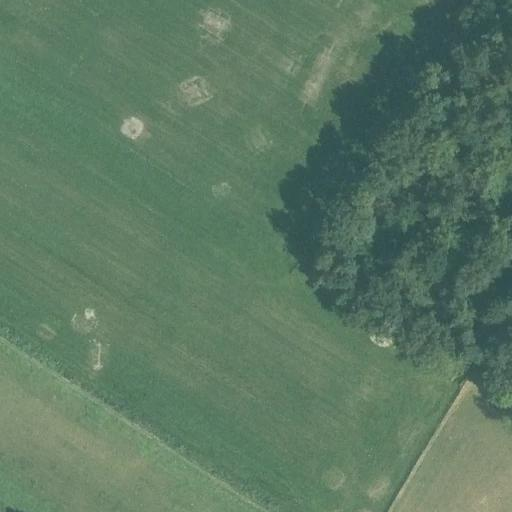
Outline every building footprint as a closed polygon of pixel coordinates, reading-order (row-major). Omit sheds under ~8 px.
[(0,0),(0,9),(9,12),(12,0),(0,0)] [(350,0),(349,0),(339,17),(355,26),(365,9),(350,0)] [(333,30),(323,48),(339,57),(349,39),(333,30)] [(280,44),(282,58),(294,57),(293,43),(280,44)] [(319,54),(309,73),(326,81),(336,62),(319,54)] [(167,80),(170,68),(156,65),(153,77),(167,80)] [(146,87),(134,104),(148,114),(160,97),(146,87)] [(47,107),(62,122),(74,109),(59,95),(47,107)] [(156,166),(169,142),(124,118),(111,142),(156,166)] [(0,147),(5,149),(9,137),(0,134),(0,147)] [(306,238),(307,218),(287,217),(286,237),(306,238)] [(0,297),(16,300),(18,283),(0,281),(0,297)] [(20,307),(34,318),(44,305),(30,294),(20,307)] [(305,316),(313,303),(299,295),(291,308),(305,316)] [(179,321),(192,331),(203,316),(189,306),(179,321)] [(67,332),(72,318),(59,314),(54,328),(67,332)] [(339,351),(356,359),(367,334),(350,327),(339,351)] [(111,340),(94,361),(111,375),(128,355),(111,340)] [(157,357),(172,364),(180,346),(165,340),(157,357)] [(144,375),(134,393),(150,401),(159,383),(144,375)] [(223,398),(215,410),(231,420),(239,408),(223,398)] [(265,445),(272,435),(254,423),(247,434),(265,445)] [(279,439),(271,450),(290,462),(297,451),(279,439)] [(421,456),(425,443),(413,439),(409,452),(421,456)]
